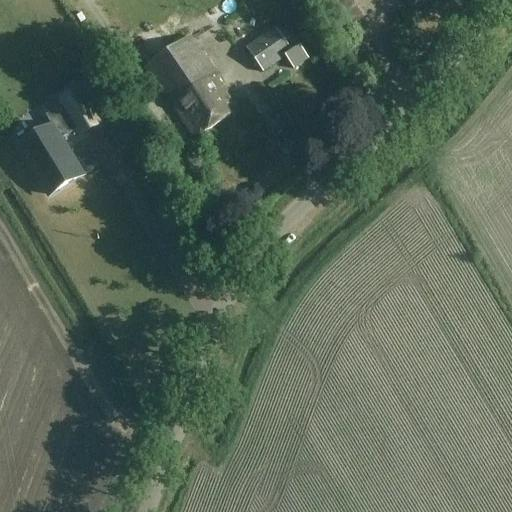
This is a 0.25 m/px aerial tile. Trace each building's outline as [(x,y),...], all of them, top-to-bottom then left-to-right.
[(0,60),(79,16),(69,0),(39,0),(0,22),(0,60)] [(0,22),(33,0),(3,0),(0,2),(0,22)] [(195,140),(238,111),(222,88),(224,87),(191,39),(181,45),(150,0),(133,0),(109,17),(171,108),(172,107),(195,140)] [(349,30),(360,23),(366,20),(353,0),(325,0),(344,32),(349,30)] [(214,22),(223,34),(240,22),(232,10),(214,22)] [(307,61),(299,49),(292,53),(277,31),(248,50),(263,73),(286,58),(294,70),(307,61)] [(97,64),(84,71),(95,88),(107,81),(97,64)] [(55,127),(23,147),(52,195),(85,175),(61,136),(79,126),(84,135),(101,124),(80,90),(63,100),(73,116),(55,127)] [(207,134),(213,142),(242,122),(237,114),(207,134)]
